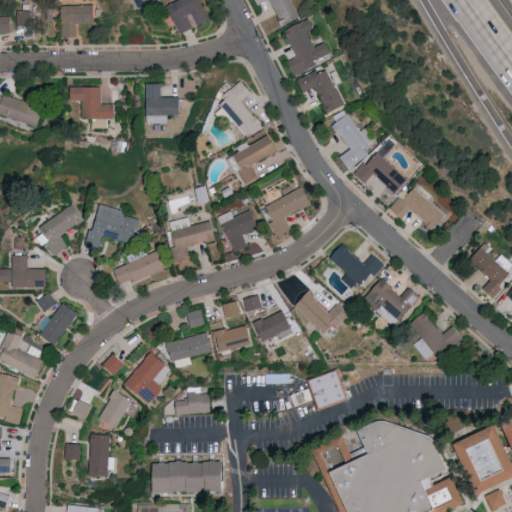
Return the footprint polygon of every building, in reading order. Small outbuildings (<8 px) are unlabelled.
[(176,0),(167,5),(182,34),(196,27),(196,26),(211,19),(201,0),(176,0)] [(257,0),(259,4),(268,0),(272,0),(282,25),(301,17),(293,0),(257,0)] [(95,5),(63,6),(64,36),(78,35),(78,23),(95,22),(95,5)] [(17,9),(17,25),(30,25),(31,10),(17,9)] [(0,16),(0,33),(13,33),(13,16),(0,16)] [(286,29),(298,56),(289,60),(294,72),(333,55),(327,41),(316,46),(310,31),(316,28),(312,18),(286,29)] [(299,78),(305,92),(318,86),(329,113),(346,105),(330,70),(322,74),(320,69),(299,78)] [(247,136),(264,126),(249,103),(257,98),(247,82),(222,98),(247,136)] [(149,123),(170,122),(169,114),(181,114),(181,96),(163,97),(163,83),(148,83),(149,123)] [(116,103),(103,103),(103,86),(73,85),(72,99),(84,99),(84,117),(115,118),(116,103)] [(0,113),(38,126),(45,106),(0,91),(0,113)] [(370,154),(367,150),(373,145),(346,108),(332,119),(353,148),(342,156),(351,168),(370,154)] [(229,158),(236,174),(241,172),(246,183),(260,177),(253,163),(280,151),(272,134),(250,144),(249,142),(239,146),(241,152),(229,158)] [(373,172),(391,191),(403,180),(378,152),(356,172),(364,180),(373,172)] [(408,208),(422,221),(419,225),(426,231),(441,214),(411,186),(389,209),(398,218),(408,208)] [(288,215),(313,205),(306,187),(266,204),(280,235),(293,229),(288,215)] [(47,231),(39,236),(44,244),(48,242),(56,254),(70,246),(62,234),(87,218),(77,203),(43,225),(47,231)] [(106,235),(134,243),(141,219),(126,215),(127,210),(102,203),(95,230),(91,229),(87,242),(103,246),(106,235)] [(251,247),(245,233),(260,227),(253,209),(235,217),(233,210),(220,215),(236,253),(251,247)] [(217,239),(214,220),(193,225),(191,217),(172,221),(180,261),(192,258),(189,245),(217,239)] [(370,253),(361,263),(339,242),(326,256),(359,287),(381,263),(370,253)] [(506,272),(477,245),(465,258),(487,279),(479,288),(489,298),(499,287),(495,283),(506,272)] [(117,267),(123,282),(136,277),(137,280),(170,266),(163,248),(135,259),(136,260),(117,267)] [(1,267),(2,281),(15,281),(15,285),(50,285),(49,267),(30,267),(30,253),(15,254),(15,267),(1,267)] [(417,295),(406,287),(399,295),(376,277),(360,298),(395,324),(417,295)] [(46,310),(59,302),(52,291),(39,299),(46,310)] [(260,306),(256,293),(240,297),(244,310),(260,306)] [(222,317),(238,313),(235,299),(219,303),(222,317)] [(47,313),(37,327),(59,342),(81,311),(65,300),(54,317),(47,313)] [(189,312),(194,326),(207,323),(203,308),(189,312)] [(258,340),(286,326),(277,308),(250,322),(258,340)] [(430,358),(457,334),(449,325),(440,333),(421,311),(403,327),(430,358)] [(217,330),(223,350),(246,344),(241,324),(217,330)] [(0,341),(0,359),(40,375),(46,358),(20,348),(26,331),(12,326),(5,344),(0,341)] [(176,360),(216,349),(211,331),(171,341),(176,360)] [(167,385),(165,384),(177,365),(152,350),(130,385),(157,401),(167,385)] [(114,373),(125,362),(116,352),(104,363),(114,373)] [(305,378),(314,407),(341,399),(332,369),(305,378)] [(14,405),(21,375),(2,371),(0,377),(0,412),(7,414),(6,419),(22,423),(26,407),(14,405)] [(134,416),(142,402),(119,389),(104,416),(121,426),(128,413),(134,416)] [(178,413),(214,411),(213,392),(189,393),(189,398),(178,399),(178,413)] [(90,417),(93,402),(79,399),(76,413),(90,417)] [(510,452),(511,451),(511,415),(497,421),(510,452)] [(310,447),(332,499),(332,498),(338,511),(436,511),(458,503),(447,476),(429,484),(425,475),(440,469),(425,433),(372,419),(344,431),(352,450),(347,448),(341,434),(310,447)] [(0,467),(2,468),(2,471),(16,471),(16,456),(1,456),(0,420),(0,467)] [(511,475),(492,425),(450,441),(469,492),(511,475)] [(119,455),(114,455),(115,433),(95,433),(94,474),(119,474),(119,455)] [(82,458),(82,442),(68,442),(67,457),(82,458)] [(157,490),(227,490),(227,460),(156,460),(157,490)] [(483,494),(488,509),(503,504),(499,489),(483,494)] [(8,509),(12,495),(0,491),(0,511),(3,511),(5,508),(8,509)]
